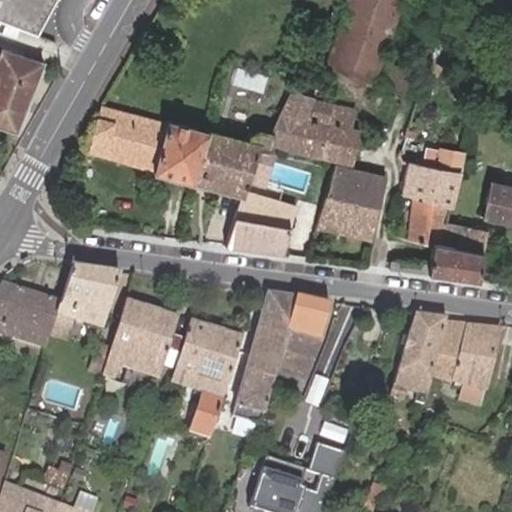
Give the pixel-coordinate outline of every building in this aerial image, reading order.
[(0,0),(0,21),(50,41),(64,0),(0,0)] [(371,84),(402,0),(345,0),(323,66),(371,84)] [(0,48),(0,126),(14,131),(42,62),(0,47),(0,48)] [(367,121),(391,127),(400,92),(409,69),(386,61),(377,88),(375,88),(367,121)] [(439,74),(441,66),(426,63),(423,71),(439,74)] [(207,130),(192,182),(240,195),(257,149),(268,151),(268,148),(269,145),(351,165),(360,127),(353,126),(356,107),(332,101),(315,97),(290,88),(268,131),(257,129),(247,135),(246,140),(207,130)] [(165,121),(101,104),(87,152),(152,169),(151,171),(192,182),(207,130),(166,119),(165,121)] [(422,121),(409,116),(405,132),(418,136),(422,121)] [(412,196),(450,207),(457,172),(406,162),(399,192),(412,196)] [(317,224),(371,237),(384,178),(349,170),(334,166),(329,182),(317,224)] [(511,222),(511,184),(489,179),(481,216),(511,222)] [(223,244),(280,252),(288,217),(291,205),(240,195),(223,244)] [(388,266),(428,271),(434,243),(458,247),(463,224),(448,221),(450,207),(412,196),(406,239),(429,246),(426,263),(389,258),(388,266)] [(428,271),(477,278),(486,229),(463,224),(458,247),(434,243),(428,271)] [(99,327),(117,273),(70,266),(59,300),(55,313),(72,318),(99,327)] [(0,332),(44,348),(49,332),(55,313),(59,300),(1,281),(0,282),(0,332)] [(257,422),(258,419),(268,389),(273,375),(275,369),(294,298),(265,294),(232,414),(257,422)] [(328,302),(294,298),(275,369),(304,378),(328,302)] [(104,367),(102,375),(112,378),(118,366),(156,378),(176,316),(126,300),(109,352),(104,367)] [(66,337),(72,318),(55,313),(49,332),(66,337)] [(421,404),(421,403),(428,378),(444,320),(444,319),(413,314),(389,397),(402,400),(404,392),(415,396),(414,402),(421,404)] [(188,431),(209,437),(241,337),(190,320),(168,383),(199,392),(195,407),(188,431)] [(444,320),(428,378),(461,386),(458,401),(480,406),(500,327),(444,320)] [(104,367),(109,352),(96,348),(91,363),(104,367)] [(388,441),(375,472),(386,477),(401,442),(388,441)] [(345,453),(315,443),(306,470),(264,456),(247,507),(261,511),(321,511),(337,476),(345,453)] [(0,511),(57,511),(60,504),(2,481),(0,488),(0,511)] [(367,490),(358,511),(369,511),(377,495),(367,490)]
